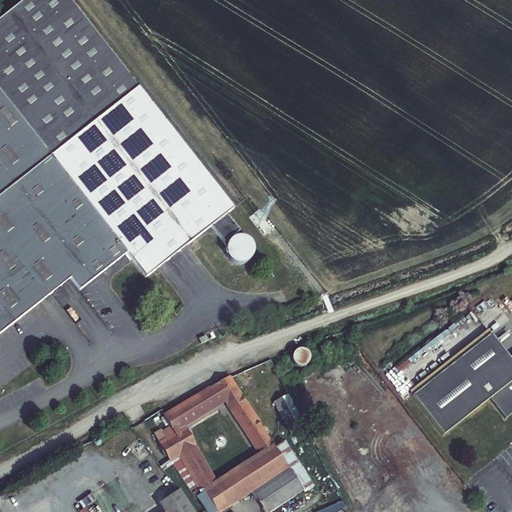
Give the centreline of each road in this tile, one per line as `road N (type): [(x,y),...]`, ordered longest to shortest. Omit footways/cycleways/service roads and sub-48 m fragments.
road 1 (unclassified): [(0,473),(195,369),(511,247)]
road 2 (unknown): [(0,418),(165,339),(198,315),(240,305)]
